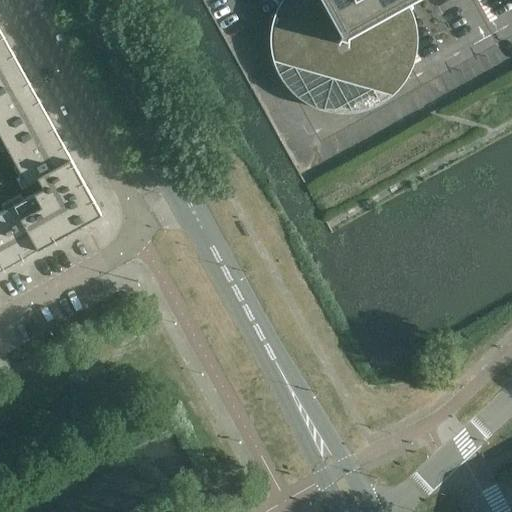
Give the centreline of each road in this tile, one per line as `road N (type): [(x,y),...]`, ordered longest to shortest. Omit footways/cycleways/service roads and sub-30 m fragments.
road 1 (residential): [(355,511),(190,209)]
road 2 (unknown): [(248,0),(302,93),(350,115),(396,102),(511,34)]
road 3 (residential): [(141,230),(19,0)]
road 4 (residential): [(190,209),(81,0)]
road 5 (residential): [(0,323),(123,256),(141,230)]
road 6 (residential): [(387,511),(511,401)]
